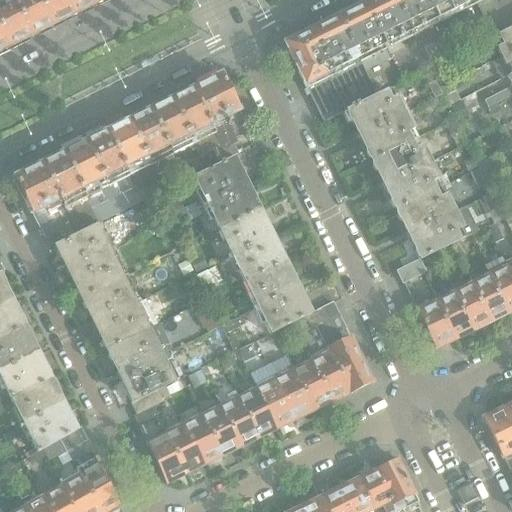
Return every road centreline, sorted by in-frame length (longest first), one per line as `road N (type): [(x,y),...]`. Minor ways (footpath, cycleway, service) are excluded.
road 1 (residential): [(416,402),(239,31)]
road 2 (residential): [(150,511),(0,212)]
road 3 (residential): [(0,151),(239,31)]
road 4 (residential): [(201,511),(416,402)]
road 5 (residential): [(168,0),(0,83)]
road 6 (residential): [(497,511),(447,422),(416,402)]
